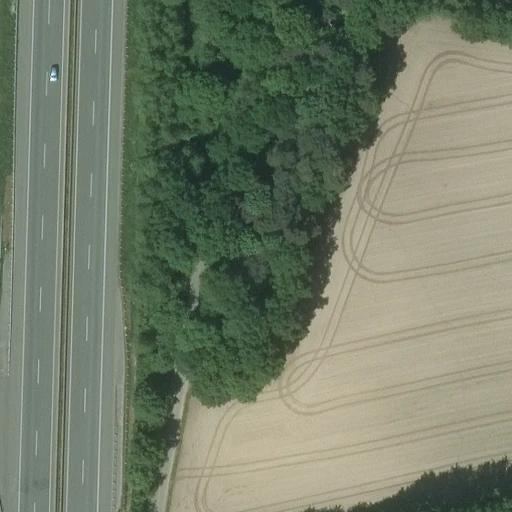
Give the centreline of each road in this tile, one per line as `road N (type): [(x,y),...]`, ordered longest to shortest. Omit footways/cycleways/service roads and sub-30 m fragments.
road 1 (unclassified): [(268,0),(212,205),(158,511)]
road 2 (motorway): [(55,0),(37,511)]
road 3 (motorway): [(81,511),(99,0)]
